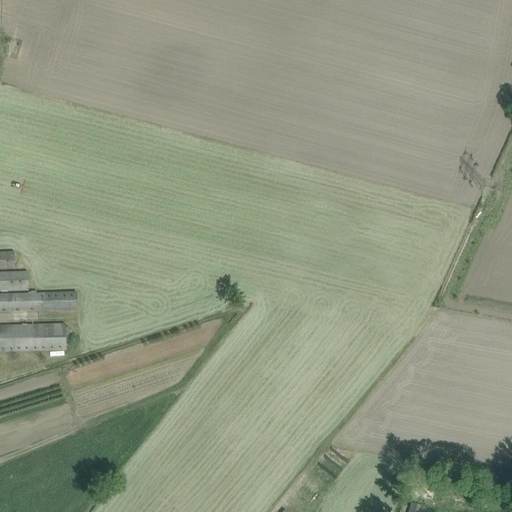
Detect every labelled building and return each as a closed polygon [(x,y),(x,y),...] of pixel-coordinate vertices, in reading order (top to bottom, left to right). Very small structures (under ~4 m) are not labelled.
[(14,253),(0,253),(0,269),(15,269),(14,253)] [(28,271),(0,271),(0,291),(29,291),(29,288),(32,288),(32,279),(28,279),(28,271)] [(31,293),(0,293),(0,311),(77,309),(77,291),(36,292),(36,290),(31,290),(31,293)] [(65,323),(0,325),(0,351),(66,350),(65,334),(69,334),(69,327),(66,327),(65,323)] [(418,497),(432,499),(434,489),(420,487),(418,497)] [(304,491),(289,509),(291,510),(292,511),(306,511),(307,510),(315,501),(304,491)] [(408,511),(418,511),(421,506),(411,503),(408,511)]
